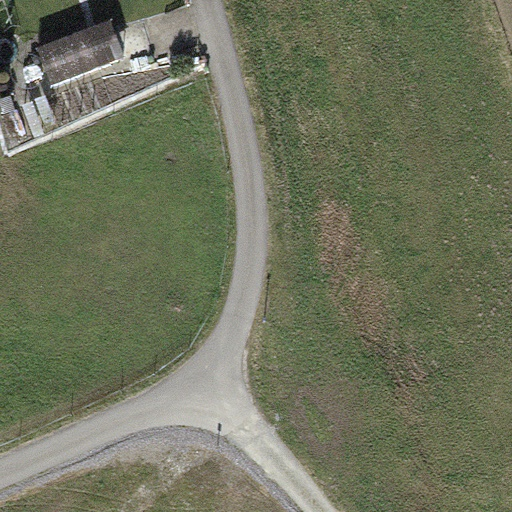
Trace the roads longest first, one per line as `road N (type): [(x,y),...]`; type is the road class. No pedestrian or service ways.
road 1 (residential): [(0,472),(206,381),(236,325),(251,272),(253,215),(244,144),(205,0)]
road 2 (track): [(206,381),(320,511)]
